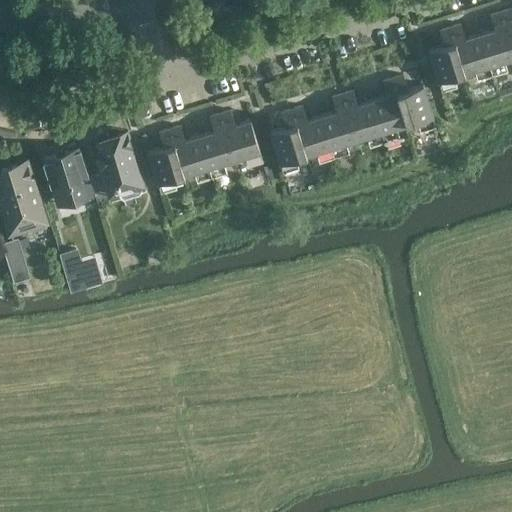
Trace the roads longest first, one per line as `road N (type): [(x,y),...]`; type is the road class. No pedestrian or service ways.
road 1 (residential): [(162,79),(418,0)]
road 2 (residential): [(0,114),(35,117),(162,79)]
